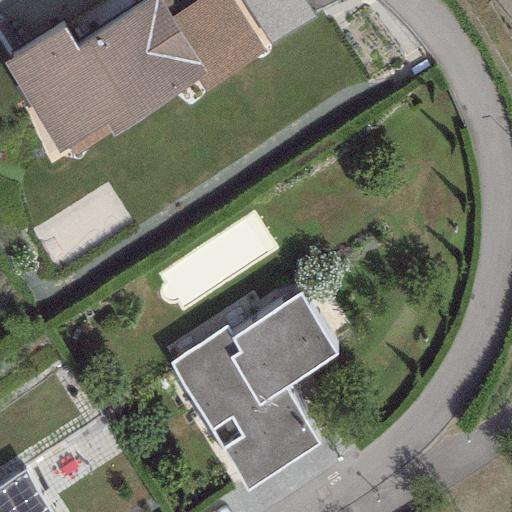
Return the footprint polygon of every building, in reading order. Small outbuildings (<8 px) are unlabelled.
[(63,28),(2,66),(59,154),(67,149),(72,156),(110,133),(111,135),(196,81),(206,75),(169,18),(157,0),(153,0),(76,49),(63,28)] [(233,0),(197,0),(169,18),(206,75),(196,81),(204,93),(268,52),(233,0)] [(238,0),(269,45),(311,16),(300,0),(238,0)] [(225,328),(167,364),(246,491),(319,446),(284,389),(337,356),(298,294),(230,336),(225,328)] [(48,511),(24,473),(0,487),(0,511),(48,511)]
